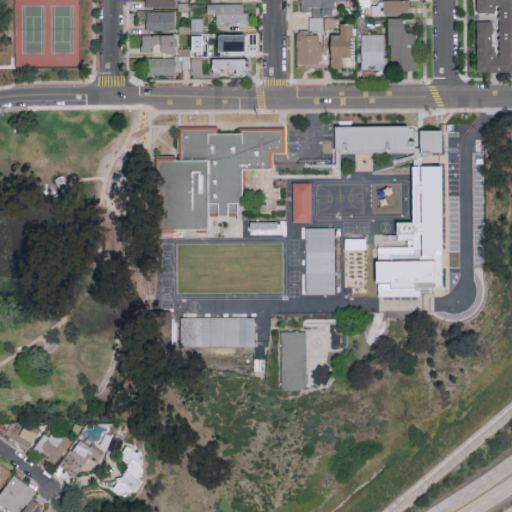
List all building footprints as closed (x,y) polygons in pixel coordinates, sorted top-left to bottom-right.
[(300,0),(300,12),(334,12),(334,1),(345,1),(345,0),(300,0)] [(511,73),(511,0),(476,0),(476,14),(497,14),(497,22),(476,22),(476,73),(511,73)] [(371,16),(411,16),(411,1),(371,1),(371,16)] [(247,24),(247,5),(207,5),(207,14),(216,14),(216,24),(247,24)] [(175,31),(175,12),(145,12),(145,31),(175,31)] [(389,71),(415,71),(415,32),(404,32),(404,18),(389,18),(389,71)] [(330,68),(354,68),(354,24),(340,24),(340,35),(330,35),(330,68)] [(246,52),(246,36),(218,35),(218,52),(246,52)] [(296,67),(321,67),(321,35),(296,35),(296,67)] [(385,35),(360,35),(360,71),(385,71),(385,35)] [(176,55),(176,36),(142,36),(142,55),(176,55)] [(175,76),(175,59),(146,59),(146,76),(175,76)] [(213,59),(213,73),(245,73),(245,59),(213,59)] [(342,157),(342,173),(294,172),(281,172),(281,157),(289,157),(289,150),(289,129),(294,129),(354,130),(415,131),(441,131),(441,148),(442,156),(415,156),(355,157),(342,157)] [(284,131),(285,150),(285,154),(272,155),(272,172),(269,172),(269,196),(246,196),(246,206),(234,206),(229,206),(229,211),(229,219),(218,219),(218,211),(218,205),(211,206),(211,211),(211,232),(173,234),(161,234),(161,212),(161,156),(173,156),(182,156),(182,151),(182,132),(216,131),(216,136),(229,136),(229,131),(233,131),(284,131)] [(293,184),(293,222),(311,222),(311,184),(293,184)] [(344,188),(344,190),(355,190),(415,189),(442,189),(442,209),(443,236),(428,236),(428,245),(441,245),(442,270),(442,273),(416,274),(381,275),(381,271),(381,212),(369,212),(369,240),(355,240),(345,240),(344,211),(324,210),(319,210),(319,187),(344,188)] [(250,221),(250,233),(285,233),(285,221),(250,221)] [(305,227),(306,294),(335,293),(334,227),(305,227)] [(174,298),(162,298),(162,273),(161,246),(173,246),(182,246),(183,272),(184,298),(174,298)] [(171,350),(171,313),(159,313),(159,350),(171,350)] [(181,346),(255,345),(254,316),(180,317),(181,346)] [(235,355),(188,355),(189,333),(235,332),(269,331),(269,333),(269,354),(235,355)] [(296,395),(282,395),(282,393),(283,336),(295,336),(309,336),(309,393),(309,395),(296,395)] [(36,434),(11,421),(3,436),(29,449),(36,434)] [(47,439),(45,437),(34,448),(51,464),(71,444),(57,430),(47,439)] [(89,456),(98,463),(104,454),(81,437),(61,466),(75,476),(89,456)] [(112,487),(126,499),(142,480),(138,477),(148,466),(126,448),(119,457),(130,466),(112,487)] [(0,488),(12,473),(0,463),(0,488)] [(36,491),(13,476),(0,495),(0,504),(11,511),(39,511),(43,507),(31,499),(36,491)]
